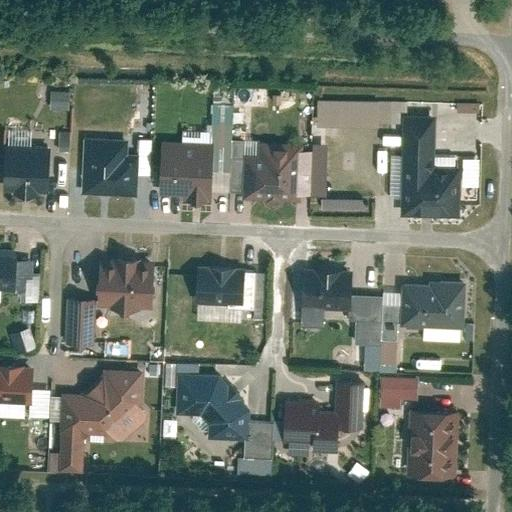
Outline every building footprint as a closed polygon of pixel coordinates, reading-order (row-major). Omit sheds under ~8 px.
[(51,89),(49,107),(69,108),(71,91),(51,89)] [(400,98),(317,92),(315,118),(379,123),(379,117),(399,118),(400,98)] [(454,98),(454,109),(483,109),(483,98),(454,98)] [(165,138),(161,138),(159,189),(188,190),(188,198),(214,199),(214,169),(229,169),(231,101),(212,101),(212,119),(207,119),(207,139),(165,138)] [(403,156),(388,156),(389,197),(400,197),(401,216),(460,215),(460,188),(479,188),(478,155),(460,156),(460,165),(435,166),(434,114),(402,114),(403,156)] [(138,139),(78,136),(75,195),(134,199),(138,139)] [(267,150),(255,150),(255,136),(240,136),(238,187),(253,187),(253,195),(306,197),(306,190),(320,190),(322,146),(308,145),(308,140),(267,139),(267,150)] [(2,146),(1,186),(52,188),(53,147),(2,146)] [(370,193),(327,193),(327,208),(370,209),(370,193)] [(0,295),(10,296),(11,285),(27,286),(26,298),(43,298),(45,255),(25,254),(25,245),(6,244),(6,250),(0,249),(0,295)] [(162,262),(98,260),(97,304),(161,306),(162,262)] [(199,296),(236,297),(236,305),(273,307),(275,268),(253,267),(253,262),(201,260),(199,296)] [(360,265),(309,264),(308,322),(332,322),(333,306),(354,306),(354,339),(385,339),(385,292),(359,292),(360,265)] [(431,282),(401,281),(399,323),(423,324),(423,338),(464,340),(467,277),(431,276),(431,282)] [(96,295),(65,294),(63,342),(94,344),(96,295)] [(30,323),(10,330),(17,353),(38,346),(30,323)] [(352,345),(352,364),(370,364),(371,346),(352,345)] [(0,361),(0,412),(25,414),(25,399),(31,399),(33,363),(0,361)] [(51,448),(50,468),(85,471),(88,436),(120,438),(143,417),(147,367),(105,364),(104,380),(88,391),(64,389),(60,449),(51,448)] [(406,371),(386,371),(385,399),(406,400),(406,371)] [(210,438),(245,441),(245,455),(270,456),(272,419),(253,419),(254,411),(222,376),(176,374),(174,411),(193,412),(210,430),(210,438)] [(338,395),(292,395),(292,415),(282,415),(282,437),(294,437),(294,453),(316,453),(316,449),(349,449),(350,425),(371,425),(371,377),(338,376),(338,395)] [(460,406),(402,405),(401,472),(458,473),(460,406)]
